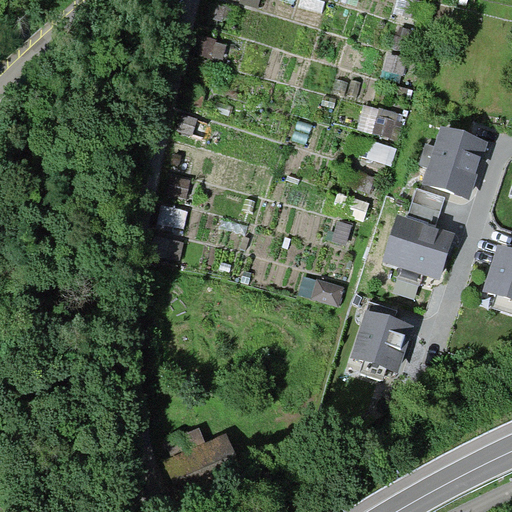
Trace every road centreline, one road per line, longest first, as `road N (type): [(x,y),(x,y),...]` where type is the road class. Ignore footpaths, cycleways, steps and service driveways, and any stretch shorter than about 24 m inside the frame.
road 1 (track): [(137,495),(144,202),(189,0)]
road 2 (residential): [(98,0),(0,86)]
road 3 (tertiary): [(398,511),(511,451)]
